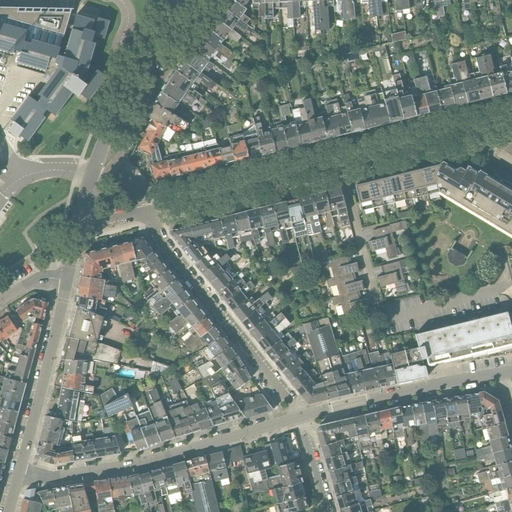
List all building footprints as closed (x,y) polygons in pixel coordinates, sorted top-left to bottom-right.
[(228,0),(223,7),(252,29),(254,31),(254,23),(250,20),(243,14),(247,10),(244,8),(233,0),(228,0)] [(266,25),(266,20),(265,0),(252,0),(252,10),(259,10),(259,17),(258,17),(259,26),(266,25)] [(273,10),(279,9),(278,0),(265,0),(266,20),(273,19),(273,10)] [(287,19),(293,19),(291,0),(278,0),(279,9),(287,9),(287,19)] [(300,8),(306,8),(305,0),(291,0),(293,19),(300,18),(300,8)] [(315,31),(321,31),(318,0),(305,0),(306,8),(313,8),(315,31)] [(318,0),(321,31),(330,30),(328,7),(334,7),(333,0),(318,0)] [(346,0),(349,20),(349,24),(352,24),(352,19),(355,19),(354,3),(361,3),(360,0),(346,0)] [(370,17),(377,17),(374,0),(360,0),(361,3),(362,3),(362,4),(368,3),(370,17)] [(389,16),(387,0),(374,0),(377,17),(389,16)] [(393,0),(395,11),(403,10),(401,0),(393,0)] [(408,0),(401,0),(403,10),(410,10),(408,0)] [(421,0),(414,0),(416,11),(423,9),(422,4),(421,0)] [(434,0),(435,8),(443,7),(441,0),(434,0)] [(441,0),(443,7),(444,13),(458,10),(457,4),(451,5),(449,0),(441,0)] [(72,29),(64,57),(59,55),(71,13),(27,9),(19,8),(0,7),(0,50),(13,54),(14,51),(20,53),(17,64),(46,72),(48,68),(51,68),(51,69),(53,70),(55,71),(38,95),(41,97),(38,102),(29,96),(11,120),(14,122),(8,131),(17,138),(19,135),(29,142),(46,117),(43,115),(47,110),(56,117),(73,93),(78,97),(79,94),(89,101),(107,77),(97,70),(93,76),(88,72),(96,43),(92,42),(94,36),(105,40),(110,21),(98,18),(97,21),(95,21),(95,20),(77,15),(73,27),(77,28),(76,30),(72,29)] [(250,33),(252,29),(223,7),(215,18),(241,37),(246,30),(250,33)] [(215,18),(207,28),(233,47),(234,47),(237,43),(241,37),(215,18)] [(230,51),(233,47),(207,28),(200,39),(231,62),(236,55),(230,51)] [(392,43),(406,40),(405,32),(391,35),(392,43)] [(234,64),(231,62),(200,39),(192,50),(214,65),(217,61),(221,64),(229,70),(234,64)] [(184,61),(206,77),(210,71),(210,70),(211,68),(214,65),(192,50),(184,61)] [(493,97),(506,93),(500,67),(494,69),(490,55),(486,55),(485,54),(482,55),(482,56),(493,97)] [(467,103),(481,99),(474,73),(468,75),(464,61),(461,62),(460,60),(459,60),(458,56),(456,57),(457,61),(467,103)] [(481,99),(493,97),(482,56),(476,58),(479,72),(474,73),(481,99)] [(176,72),(198,87),(201,82),(212,90),(216,84),(206,77),(184,61),(176,72)] [(455,106),(467,103),(457,61),(453,62),(454,64),(451,65),(454,78),(448,79),(450,85),(455,106)] [(506,93),(511,91),(511,63),(506,65),(500,67),(506,93)] [(169,82),(194,100),(204,106),(207,103),(200,98),(202,96),(195,91),(198,87),(176,72),(169,82)] [(416,116),(410,92),(410,89),(404,90),(400,74),(392,76),(396,90),(404,119),(416,116)] [(429,113),(441,109),(436,86),(430,88),(427,76),(420,78),(429,113)] [(416,116),(429,113),(420,78),(413,80),(416,91),(410,92),(416,116)] [(190,106),(194,100),(169,82),(161,93),(184,107),(186,103),(190,106)] [(441,109),(455,106),(450,85),(444,86),(444,84),(436,86),(441,109)] [(365,129),(378,126),(369,91),(369,92),(367,86),(355,89),(356,95),(363,93),(365,99),(357,100),(358,103),(365,129)] [(378,126),(390,123),(383,97),(377,99),(375,90),(369,91),(378,126)] [(390,123),(404,119),(396,90),(382,93),(383,97),(390,123)] [(155,103),(185,121),(188,117),(186,115),(186,114),(181,112),(184,107),(161,93),(155,103)] [(352,132),(365,129),(358,103),(351,105),(349,94),(343,96),(345,104),(352,132)] [(313,142),(327,138),(321,114),(315,116),(310,99),(303,101),(304,104),(313,142)] [(340,135),(352,132),(345,104),(338,106),(337,99),(331,101),(340,135)] [(327,138),(340,135),(331,101),(325,102),(327,111),(321,113),(321,114),(327,138)] [(189,124),(185,121),(155,103),(147,117),(150,119),(170,129),(173,123),(184,130),(189,124)] [(301,145),(313,142),(304,104),(298,106),(301,121),(296,122),(301,145)] [(262,155),(276,151),(270,128),(262,129),(259,117),(253,119),(256,134),(261,154),(262,155)] [(288,148),(301,145),(296,122),(294,118),(282,121),(288,148)] [(148,133),(163,142),(165,138),(170,129),(150,119),(146,127),(147,128),(145,131),(148,133)] [(284,149),(288,148),(282,121),(269,125),(270,128),(276,151),(276,152),(284,150),(284,149)] [(151,161),(156,157),(158,154),(161,153),(159,148),(161,146),(163,142),(148,133),(139,148),(151,155),(148,156),(150,161),(151,161)] [(234,161),(248,158),(242,134),(229,138),(231,145),(230,145),(234,161)] [(248,158),(261,154),(256,134),(244,137),(243,134),(242,134),(248,158)] [(200,169),(210,167),(205,147),(203,142),(191,145),(193,151),(192,151),(197,170),(200,169)] [(210,167),(222,164),(218,148),(217,144),(205,147),(210,167)] [(222,164),(234,161),(230,145),(218,148),(222,164)] [(193,171),(197,170),(192,151),(190,151),(189,149),(186,150),(186,152),(179,154),(184,173),(193,171)] [(172,176),(184,173),(179,154),(167,157),(172,176)] [(171,177),(172,176),(167,157),(157,160),(156,157),(151,161),(152,164),(150,165),(154,180),(171,175),(171,177)] [(511,184),(511,183),(504,179),(495,174),(493,178),(480,171),(480,170),(478,173),(468,168),(466,172),(461,169),(459,170),(457,172),(443,163),(441,165),(435,177),(439,192),(481,217),(511,235),(511,189),(510,188),(511,184)] [(428,194),(439,192),(435,177),(441,165),(422,170),(428,194)] [(417,197),(428,194),(422,170),(411,173),(417,197)] [(406,200),(417,197),(411,173),(400,175),(406,200)] [(395,202),(406,200),(400,175),(389,178),(395,202)] [(384,205),(395,202),(389,178),(378,181),(384,205)] [(373,208),(384,205),(378,181),(367,183),(373,208)] [(362,211),(373,208),(367,183),(356,186),(362,211)] [(326,192),(332,217),(342,215),(345,227),(350,225),(341,188),(326,192)] [(334,227),(332,217),(326,192),(313,196),(319,221),(325,219),(327,229),(332,227),(332,229),(333,234),(336,233),(334,227)] [(322,232),(319,221),(313,196),(298,199),(305,224),(310,223),(313,235),(322,232)] [(293,228),(305,224),(298,199),(286,202),(293,228)] [(286,230),(293,228),(286,202),(273,205),(279,230),(283,244),(290,243),(286,230)] [(272,232),(279,230),(273,205),(259,209),(264,230),(269,248),(276,246),(272,232)] [(258,231),(264,230),(259,209),(246,212),(252,232),(255,244),(261,243),(258,231)] [(245,234),(252,232),(246,212),(234,215),(240,236),(241,242),(247,241),(245,234)] [(232,238),(240,236),(234,215),(220,219),(225,239),(228,250),(235,248),(232,238)] [(220,240),(225,239),(220,219),(209,222),(214,242),(220,240)] [(215,244),(214,242),(209,222),(191,226),(193,237),(194,238),(204,235),(205,241),(210,239),(212,246),(220,249),(218,244),(215,244)] [(189,238),(193,237),(191,226),(172,231),(170,235),(183,250),(192,242),(189,238)] [(369,242),(370,242),(372,251),(385,247),(388,258),(401,255),(398,248),(396,248),(390,226),(374,230),(376,240),(369,242)] [(145,265),(147,268),(159,259),(143,238),(132,241),(138,267),(145,265)] [(132,268),(138,267),(132,241),(120,244),(129,281),(135,280),(132,268)] [(194,264),(208,253),(203,246),(199,250),(192,242),(183,250),(194,264)] [(121,283),(129,281),(120,244),(108,247),(113,267),(117,266),(121,283)] [(58,247),(45,245),(44,252),(56,255),(58,247)] [(103,269),(113,267),(108,247),(85,253),(103,269)] [(449,262),(456,266),(464,265),(468,258),(451,248),(447,255),(449,262)] [(194,264),(202,273),(220,259),(216,254),(213,257),(209,252),(208,253),(194,264)] [(103,270),(103,269),(85,253),(81,276),(103,280),(103,279),(102,279),(103,270)] [(202,273),(209,283),(231,266),(227,262),(231,259),(226,254),(220,259),(202,273)] [(334,278),(352,274),(358,272),(356,263),(357,263),(357,262),(352,264),(349,254),(322,262),(324,269),(331,267),(334,278)] [(153,281),(168,269),(159,259),(147,268),(144,270),(153,281)] [(379,278),(381,286),(394,283),(397,294),(411,290),(407,283),(405,284),(399,261),(380,266),(383,276),(378,277),(378,278),(379,278)] [(217,292),(232,281),(228,276),(235,271),(234,270),(237,268),(233,264),(231,266),(209,283),(217,292)] [(290,269),(296,278),(312,266),(311,264),(307,265),(290,269)] [(148,302),(159,294),(176,280),(168,269),(153,281),(157,286),(144,297),(148,302)] [(339,296),(357,292),(363,290),(361,281),(362,281),(362,280),(354,283),(352,274),(334,278),(326,280),(329,287),(336,285),(339,296)] [(79,286),(118,293),(119,289),(116,289),(116,286),(102,284),(103,280),(81,276),(79,286)] [(217,292),(225,302),(250,281),(247,279),(244,282),(242,279),(236,284),(233,280),(232,281),(217,292)] [(153,311),(155,312),(184,289),(176,280),(159,294),(163,298),(153,306),(155,309),(153,311)] [(233,312),(248,300),(244,295),(254,286),(250,281),(225,302),(233,312)] [(77,296),(102,300),(103,296),(115,298),(116,295),(118,295),(118,293),(79,286),(77,296)] [(171,308),(174,312),(191,298),(184,289),(155,312),(152,316),(153,317),(156,314),(158,313),(161,316),(171,308)] [(233,312),(242,323),(266,302),(272,298),(267,292),(256,301),(252,297),(248,300),(233,312)] [(357,292),(339,296),(331,298),(333,305),(341,303),(344,315),(368,308),(366,299),(367,299),(359,301),(357,292)] [(75,309),(102,316),(110,320),(111,312),(107,311),(107,309),(102,308),(102,300),(77,296),(76,305),(75,309)] [(169,329),(170,331),(199,307),(191,298),(174,312),(178,316),(168,324),(170,328),(169,329)] [(24,321),(27,322),(32,318),(37,301),(32,299),(18,309),(18,311),(17,311),(24,321)] [(27,322),(41,325),(48,303),(42,301),(41,302),(37,301),(32,318),(27,322)] [(249,332),(268,316),(264,311),(269,307),(268,306),(269,306),(266,302),(242,323),(249,332)] [(186,326),(189,331),(206,317),(199,307),(170,331),(171,333),(173,331),(176,334),(186,326)] [(66,342),(119,356),(121,351),(103,344),(94,343),(102,316),(75,309),(66,342)] [(249,332),(258,342),(290,317),(284,310),(272,321),(268,316),(249,332)] [(511,315),(508,317),(507,312),(435,330),(421,333),(415,334),(418,347),(394,353),(393,352),(392,352),(391,352),(390,352),(389,353),(389,355),(389,356),(390,356),(391,357),(391,358),(390,359),(397,384),(427,378),(422,357),(426,356),(428,365),(442,361),(511,344),(511,315)] [(18,332),(18,331),(8,317),(0,322),(0,329),(6,339),(6,340),(12,336),(14,338),(20,334),(18,332)] [(187,348),(189,346),(214,326),(206,317),(189,331),(193,335),(183,343),(187,348)] [(266,352),(283,338),(284,336),(280,332),(294,322),(290,317),(258,342),(266,352)] [(338,397),(349,395),(337,349),(328,318),(318,320),(312,322),(302,324),(306,335),(315,362),(327,358),(338,397)] [(35,348),(41,325),(27,322),(22,345),(35,348)] [(205,342),(208,346),(221,335),(214,326),(189,346),(193,351),(205,342)] [(201,351),(210,361),(229,346),(221,335),(208,346),(201,351)] [(266,352),(274,362),(298,342),(300,341),(296,336),(287,343),(283,338),(266,352)] [(117,365),(119,356),(66,342),(61,360),(66,360),(66,362),(101,362),(110,364),(117,365)] [(282,372),(299,357),(295,352),(298,350),(297,350),(301,346),(298,342),(274,362),(282,372)] [(378,388),(372,368),(367,369),(366,364),(369,363),(365,350),(361,351),(361,349),(362,348),(361,343),(360,342),(355,344),(358,351),(368,390),(378,388)] [(13,379),(26,383),(30,368),(35,348),(22,345),(16,344),(16,345),(13,343),(10,343),(9,344),(10,345),(9,346),(14,350),(14,352),(24,354),(24,356),(20,355),(17,364),(17,365),(9,363),(6,378),(13,379)] [(215,374),(221,370),(237,356),(229,346),(210,361),(204,364),(199,367),(196,369),(203,380),(206,378),(215,374)] [(360,392),(349,354),(342,356),(340,348),(337,349),(349,395),(360,392)] [(360,392),(368,390),(358,351),(354,352),(349,354),(360,392)] [(378,388),(387,386),(379,355),(378,351),(368,354),(372,368),(378,388)] [(290,382),(303,370),(300,366),(311,358),(306,352),(299,357),(282,372),(290,382)] [(397,384),(390,359),(385,360),(384,354),(383,355),(379,355),(387,386),(397,384)] [(228,380),(232,385),(236,390),(237,390),(251,379),(247,373),(244,367),(237,356),(221,370),(229,380),(228,380)] [(327,400),(338,397),(327,358),(315,362),(317,366),(320,377),(327,400)] [(86,375),(95,376),(95,369),(106,371),(107,371),(109,370),(110,369),(110,364),(101,362),(66,362),(64,375),(85,377),(86,375)] [(290,382),(302,396),(315,385),(313,382),(320,377),(317,366),(310,371),(307,368),(303,370),(290,382)] [(226,422),(244,417),(230,395),(215,374),(206,378),(210,387),(216,400),(226,422)] [(62,388),(82,392),(92,393),(94,380),(95,376),(86,375),(85,377),(64,375),(62,388)] [(177,379),(176,379),(175,375),(171,376),(173,380),(168,383),(171,387),(173,393),(177,392),(182,390),(177,379)] [(3,387),(23,393),(26,383),(13,379),(6,378),(5,377),(0,376),(0,382),(3,383),(3,387)] [(312,403),(327,400),(320,377),(313,382),(315,385),(302,396),(305,401),(312,403)] [(0,396),(21,402),(23,393),(3,387),(1,391),(0,390),(0,396)] [(57,418),(71,421),(77,423),(79,415),(83,415),(85,402),(80,401),(82,392),(62,388),(57,418)] [(104,406),(108,417),(133,407),(128,393),(118,399),(112,389),(100,396),(104,406)] [(161,442),(175,438),(161,401),(157,390),(149,393),(155,408),(149,410),(150,413),(161,442)] [(230,395),(244,417),(246,418),(273,410),(262,395),(239,401),(234,392),(230,395)] [(484,392),(480,393),(482,408),(490,406),(491,411),(500,409),(498,401),(484,392)] [(483,412),(482,408),(480,393),(479,393),(466,395),(470,415),(483,412)] [(470,418),(470,415),(466,395),(455,397),(460,421),(464,421),(464,419),(470,418)] [(0,407),(18,412),(21,402),(0,396),(0,407)] [(461,427),(460,421),(455,397),(444,399),(449,427),(449,429),(461,427)] [(175,438),(184,435),(174,409),(169,411),(165,399),(164,400),(161,401),(175,438)] [(444,428),(449,427),(444,399),(432,401),(436,421),(438,429),(444,428)] [(192,433),(200,430),(189,406),(189,404),(187,400),(180,403),(192,433)] [(214,426),(226,422),(216,400),(211,403),(210,401),(203,404),(214,426)] [(200,430),(214,426),(203,404),(202,401),(197,403),(189,406),(200,430)] [(423,403),(429,436),(434,434),(434,432),(432,422),(436,421),(432,401),(423,403)] [(184,435),(192,433),(180,403),(173,406),(174,409),(184,435)] [(430,441),(429,436),(423,403),(412,405),(415,425),(415,426),(419,426),(422,442),(424,442),(430,441)] [(401,407),(405,437),(407,446),(412,445),(413,445),(410,426),(415,425),(412,405),(401,407)] [(0,421),(15,425),(18,412),(0,407),(0,421)] [(394,439),(405,437),(401,407),(389,410),(393,435),(394,439)] [(482,429),(504,422),(500,409),(491,411),(492,413),(484,415),(482,416),(478,417),(480,421),(482,429)] [(387,436),(393,435),(389,410),(376,413),(382,441),(387,440),(387,436)] [(148,447),(161,442),(150,413),(137,418),(148,447)] [(384,448),(382,441),(376,413),(364,416),(371,447),(372,450),(378,449),(379,455),(385,454),(384,448)] [(43,428),(63,433),(71,436),(71,421),(57,418),(46,416),(43,428)] [(358,442),(359,449),(371,447),(364,416),(352,418),(358,442)] [(138,451),(148,447),(137,418),(126,422),(138,451)] [(351,444),(358,442),(352,418),(337,422),(340,432),(341,441),(350,439),(351,444)] [(0,434),(11,437),(15,425),(0,421),(0,434)] [(321,446),(341,441),(340,432),(337,422),(320,426),(316,432),(318,438),(321,446)] [(489,440),(507,435),(504,423),(504,422),(482,429),(473,431),(475,444),(489,440)] [(104,435),(107,456),(121,454),(116,435),(111,426),(103,428),(104,435)] [(39,440),(57,445),(58,439),(61,439),(63,433),(43,428),(39,440)] [(0,447),(8,450),(11,437),(0,434),(0,447)] [(81,434),(71,436),(71,443),(74,461),(85,459),(82,439),(81,434)] [(97,457),(93,437),(92,434),(87,435),(87,438),(82,439),(85,459),(97,457)] [(97,457),(107,456),(104,435),(98,436),(93,437),(97,457)] [(511,460),(511,453),(511,448),(507,435),(489,440),(490,446),(476,450),(477,458),(478,461),(484,459),(485,462),(494,460),(496,465),(511,460)] [(324,459),(343,454),(341,448),(345,447),(345,446),(351,444),(350,439),(341,441),(321,446),(324,459)] [(54,464),(74,461),(71,443),(61,446),(57,445),(39,440),(34,459),(54,464)] [(278,467),(290,463),(283,441),(278,442),(276,441),(273,442),(273,443),(271,444),(265,446),(267,452),(271,467),(277,465),(278,467)] [(257,493),(264,491),(254,455),(244,458),(241,446),(228,450),(228,451),(232,463),(243,460),(247,474),(248,474),(249,479),(252,478),(254,484),(254,483),(257,493)] [(465,448),(455,449),(456,459),(467,458),(465,448)] [(206,457),(212,483),(229,479),(226,468),(232,467),(228,451),(206,457)] [(271,490),(273,489),(271,478),(267,478),(265,470),(271,468),(271,467),(267,452),(254,455),(264,491),(271,490)] [(328,472),(351,465),(346,452),(343,454),(324,459),(328,472)] [(206,457),(185,462),(197,511),(218,511),(212,483),(206,457)] [(495,479),(511,474),(511,460),(496,465),(488,467),(490,471),(477,474),(480,483),(489,481),(495,479)] [(192,500),(193,500),(185,462),(173,466),(179,487),(182,487),(185,494),(190,493),(192,500)] [(284,487),(300,483),(303,482),(302,477),(299,478),(298,475),(301,474),(300,471),(298,465),(296,466),(295,462),(290,463),(278,467),(281,477),(284,487)] [(332,484),(354,477),(353,472),(364,469),(363,463),(362,462),(351,465),(328,472),(332,484)] [(179,487),(173,466),(161,469),(168,497),(180,493),(179,487)] [(157,501),(168,497),(161,469),(150,472),(157,501)] [(447,477),(446,470),(446,469),(435,472),(436,481),(448,478),(447,477)] [(147,503),(157,501),(150,472),(139,475),(144,496),(145,496),(147,503)] [(496,492),(511,487),(511,474),(495,479),(497,484),(497,485),(492,486),(494,493),(496,492)] [(149,509),(147,503),(145,496),(144,496),(139,475),(128,477),(134,497),(135,497),(138,506),(142,505),(143,511),(149,509)] [(126,498),(134,497),(128,477),(128,476),(109,480),(112,500),(119,499),(119,501),(126,499),(126,498)] [(336,497),(359,489),(357,482),(355,476),(354,477),(332,484),(336,497)] [(99,511),(114,511),(114,510),(112,500),(109,480),(101,481),(94,482),(83,484),(90,506),(98,504),(99,511)] [(283,504),(304,497),(300,483),(284,487),(273,489),(271,490),(273,497),(276,496),(278,504),(283,503),(283,504)] [(68,486),(72,506),(74,511),(91,511),(90,506),(83,484),(68,486)] [(53,489),(53,490),(57,509),(58,509),(58,511),(73,511),(72,506),(68,486),(53,489)] [(495,504),(511,498),(511,487),(496,492),(497,497),(494,498),(495,504)] [(340,509),(360,502),(360,501),(357,502),(356,498),(361,496),(365,495),(364,488),(359,489),(336,497),(340,509)] [(33,501),(35,493),(36,489),(26,490),(24,499),(33,501)] [(47,511),(57,509),(53,490),(38,493),(47,511)] [(368,493),(370,500),(381,497),(380,491),(368,493)] [(276,511),(294,511),(308,508),(304,497),(283,504),(285,509),(276,511)] [(508,511),(511,509),(511,498),(495,504),(497,508),(502,506),(504,511),(508,511)] [(24,499),(20,511),(37,511),(40,503),(33,501),(24,499)] [(340,511),(366,511),(365,508),(372,506),(370,500),(360,502),(340,509),(340,511)]
